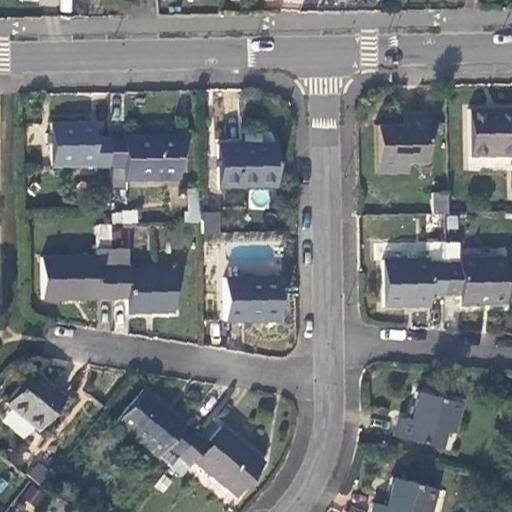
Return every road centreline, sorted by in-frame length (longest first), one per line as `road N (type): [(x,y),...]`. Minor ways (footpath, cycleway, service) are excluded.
road 1 (tertiary): [(323,48),(0,55)]
road 2 (residential): [(331,342),(323,48)]
road 3 (residential): [(333,378),(51,340)]
road 4 (tertiary): [(511,46),(323,48)]
road 5 (residential): [(331,342),(511,352)]
road 6 (residential): [(290,511),(325,446),(333,378)]
